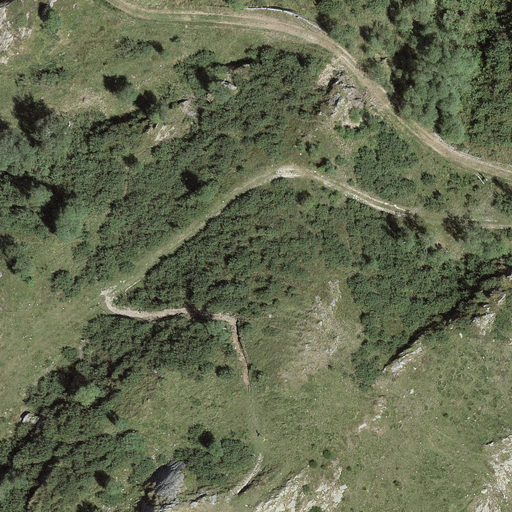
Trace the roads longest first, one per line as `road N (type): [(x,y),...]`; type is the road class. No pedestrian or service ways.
road 1 (track): [(511,223),(427,218),(297,171),(268,176),(98,304)]
road 2 (track): [(110,0),(161,14),(296,24),(332,45),(430,140),(511,175)]
